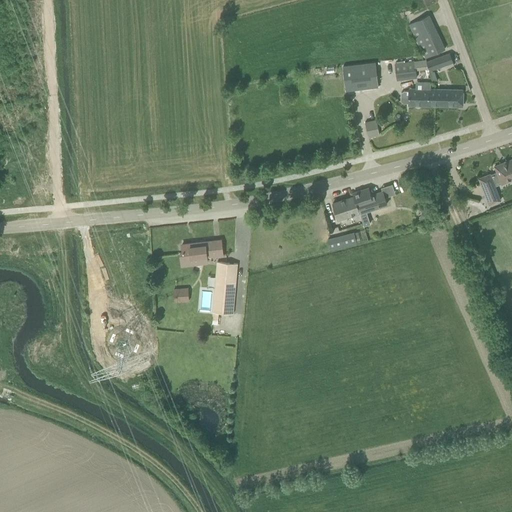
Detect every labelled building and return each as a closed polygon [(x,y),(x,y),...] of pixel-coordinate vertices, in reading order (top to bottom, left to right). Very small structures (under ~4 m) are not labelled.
[(428,14),(408,24),(425,58),(444,49),(428,14)] [(449,53),(427,61),(430,71),(453,62),(449,53)] [(374,61),(342,65),(345,90),(377,86),(374,61)] [(417,78),(414,61),(394,63),(396,81),(417,78)] [(434,105),(434,89),(430,89),(430,82),(421,82),(421,89),(415,89),(409,88),(408,91),(404,91),(401,93),(400,101),(403,103),(408,103),(408,105),(434,105)] [(434,89),(434,105),(462,106),(462,90),(434,89)] [(376,119),(365,122),(368,137),(379,135),(376,119)] [(501,184),(511,179),(511,158),(494,166),(497,172),(490,174),(478,178),(489,204),(500,200),(494,186),(501,183),(501,184)] [(354,196),(360,213),(364,226),(364,225),(370,224),(365,211),(364,206),(373,203),(374,208),(387,204),(383,191),(371,195),(368,188),(353,193),(354,196)] [(338,220),(360,213),(354,196),(332,203),(335,213),(338,220)] [(430,212),(424,209),(419,218),(426,221),(430,212)] [(327,239),(330,249),(360,241),(358,232),(327,239)] [(180,252),(181,262),(181,264),(199,262),(199,257),(223,254),(221,240),(181,245),(182,252),(180,252)] [(217,324),(218,312),(233,314),(238,264),(217,262),(212,312),(211,324),(217,324)] [(188,287),(173,288),(174,302),(189,301),(188,287)]
